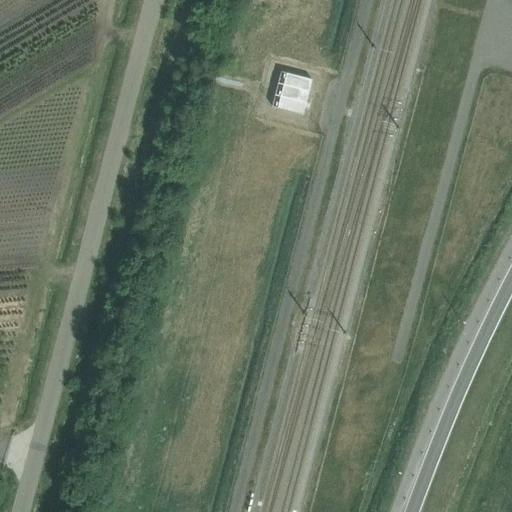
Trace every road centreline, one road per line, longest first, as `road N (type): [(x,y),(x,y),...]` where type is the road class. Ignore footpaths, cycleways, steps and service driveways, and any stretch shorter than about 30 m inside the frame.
road 1 (unclassified): [(29,511),(162,0)]
road 2 (motorway): [(511,283),(453,395),(411,511)]
